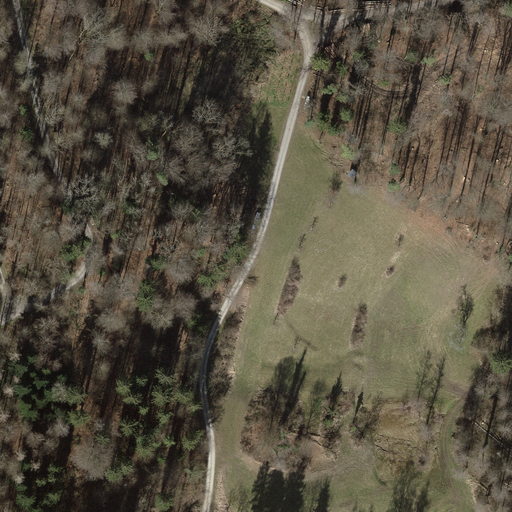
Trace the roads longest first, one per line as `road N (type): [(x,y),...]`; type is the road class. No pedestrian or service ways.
road 1 (track): [(207,511),(213,450),(203,360),(269,206),(309,56),(324,32),(266,0)]
road 2 (track): [(17,0),(35,102),(88,228),(92,260),(70,282),(0,321)]
road 3 (track): [(324,32),(344,19),(440,0)]
